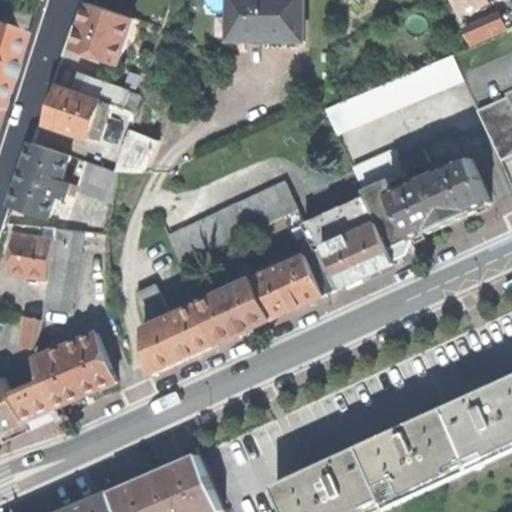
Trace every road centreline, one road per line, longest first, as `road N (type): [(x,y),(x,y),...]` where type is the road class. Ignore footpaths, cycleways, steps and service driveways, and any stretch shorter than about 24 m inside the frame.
road 1 (secondary): [(0,478),(511,248)]
road 2 (residential): [(0,208),(70,0)]
